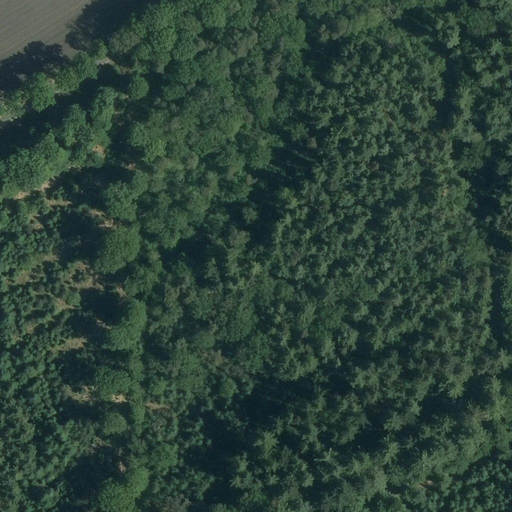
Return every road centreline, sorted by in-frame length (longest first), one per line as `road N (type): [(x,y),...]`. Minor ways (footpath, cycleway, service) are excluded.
road 1 (track): [(121,511),(127,45)]
road 2 (track): [(261,511),(511,407)]
road 3 (track): [(0,127),(209,0)]
